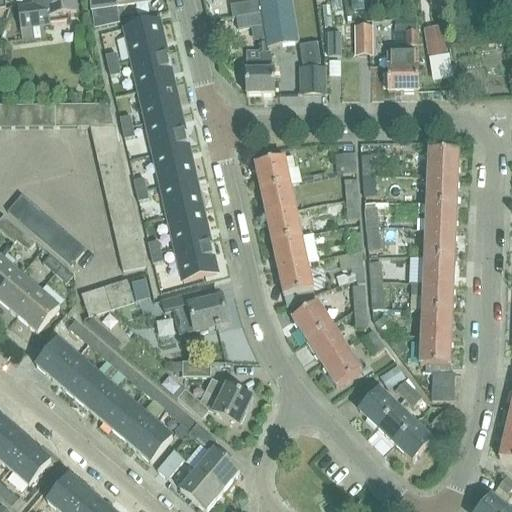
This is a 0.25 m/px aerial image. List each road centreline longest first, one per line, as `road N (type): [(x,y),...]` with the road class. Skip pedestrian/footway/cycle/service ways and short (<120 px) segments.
road 1 (residential): [(444,511),(481,414),(489,147),(471,130),(440,124),(214,126)]
road 2 (residential): [(303,405),(253,298),(214,126)]
road 3 (residential): [(147,511),(0,391)]
road 4 (residential): [(418,511),(303,405)]
road 5 (residential): [(214,126),(186,0)]
road 6 (residential): [(269,511),(258,477),(303,405)]
